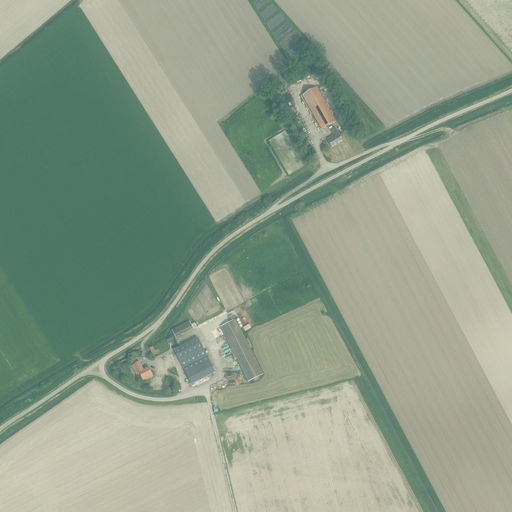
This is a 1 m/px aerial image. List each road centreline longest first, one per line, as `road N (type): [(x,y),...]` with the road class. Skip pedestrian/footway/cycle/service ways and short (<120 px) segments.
road 1 (unclassified): [(104,359),(161,318),(208,255),(274,208)]
road 2 (unclassified): [(402,139),(327,168),(274,208)]
road 3 (unclassified): [(274,208),(402,139)]
road 4 (unclassified): [(402,139),(511,90)]
